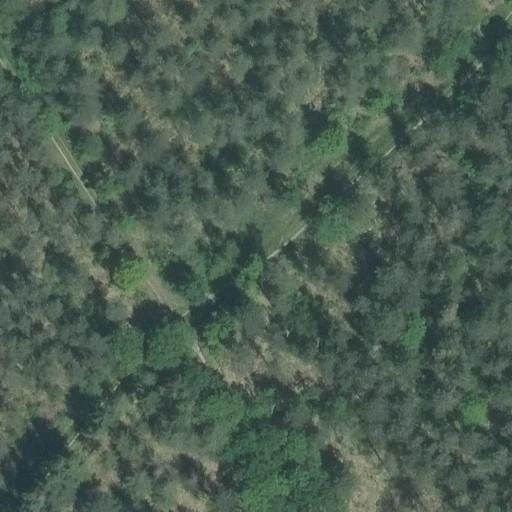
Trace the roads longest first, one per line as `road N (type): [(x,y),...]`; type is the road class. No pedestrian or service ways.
road 1 (track): [(511,3),(171,322)]
road 2 (track): [(0,51),(171,322)]
road 3 (track): [(171,322),(272,473),(333,511)]
road 4 (track): [(0,506),(171,322)]
